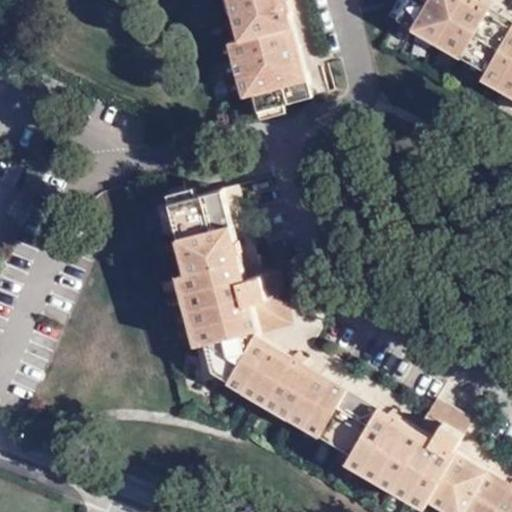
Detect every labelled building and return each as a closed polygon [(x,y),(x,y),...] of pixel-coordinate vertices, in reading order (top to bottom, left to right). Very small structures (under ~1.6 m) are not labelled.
[(264,97),(276,93),(303,87),(298,60),(289,62),(272,0),(230,0),(231,3),(237,28),(230,29),(235,48),(240,66),(244,85),(254,81),(258,93),(262,92),(264,97)] [(391,0),(388,5),(480,58),(476,64),(511,85),(511,18),(479,0),(391,0)] [(223,6),(230,29),(237,28),(231,3),(223,6)] [(219,32),(224,50),(235,48),(230,29),(219,32)] [(224,50),(229,69),(240,66),(235,48),(224,50)] [(234,87),(244,85),(240,66),(229,69),(234,87)] [(244,85),(249,101),(264,97),(262,92),(258,93),(254,81),(244,85)] [(249,101),(251,110),(278,103),(276,93),(264,97),(249,101)] [(333,154),(355,148),(350,129),(328,133),(333,154)] [(166,174),(171,197),(205,190),(200,167),(166,174)] [(205,190),(171,197),(211,368),(324,439),(351,395),(260,338),(245,271),(243,265),(239,248),(227,187),(205,190)] [(257,245),(239,248),(245,271),(263,267),(260,256),(257,245)] [(270,311),(268,274),(256,274),(258,311),(270,311)] [(351,395),(324,439),(453,511),(511,511),(511,477),(441,441),(418,429),(351,395)] [(427,413),(418,429),(441,441),(450,425),(437,419),(427,413)]
